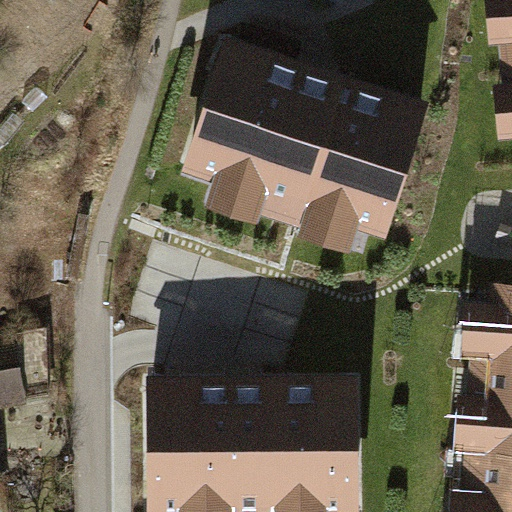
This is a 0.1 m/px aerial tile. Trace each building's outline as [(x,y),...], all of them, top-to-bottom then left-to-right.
[(511,0),(498,0),(511,125),(511,0)] [(383,218),(421,103),(234,41),(196,156),(383,218)] [(511,511),(511,284),(494,284),(481,511),(511,511)] [(0,394),(49,386),(47,328),(0,337),(0,394)] [(330,511),(323,383),(152,393),(158,511),(330,511)]
